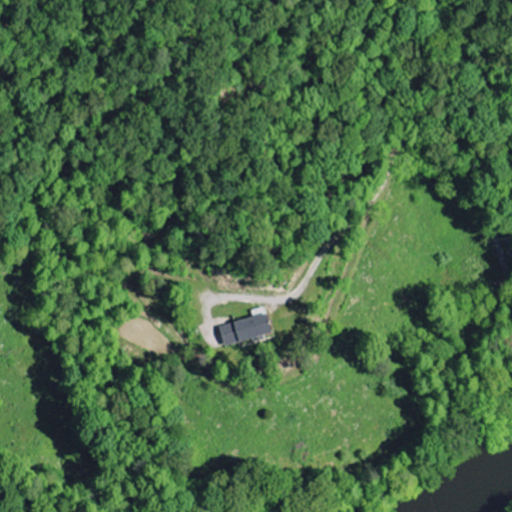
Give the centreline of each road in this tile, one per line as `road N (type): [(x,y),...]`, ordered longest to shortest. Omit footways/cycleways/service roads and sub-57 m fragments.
road 1 (residential): [(291,306),(323,253),(370,210),(417,146),(435,155),(463,202),(489,225),(511,283)]
road 2 (residential): [(417,146),(358,0)]
